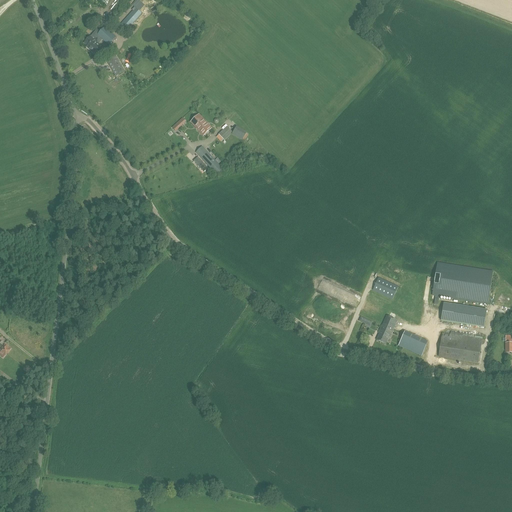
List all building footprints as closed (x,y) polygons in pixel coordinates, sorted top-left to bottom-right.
[(127,31),(142,14),(136,8),(121,25),(127,31)] [(104,28),(96,37),(100,40),(102,39),(109,46),(116,38),(104,28)] [(91,36),(85,43),(88,46),(87,47),(94,53),(101,46),(99,44),(98,43),(100,40),(96,37),(94,39),(92,37),(91,36)] [(116,76),(125,71),(115,55),(106,60),(116,76)] [(203,122),(205,120),(199,114),(190,122),(199,132),(201,130),(200,128),(202,126),(201,125),(203,123),(203,122)] [(201,130),(199,132),(203,136),(212,128),(205,120),(203,122),(203,123),(201,125),(202,126),(200,128),(201,130)] [(225,141),(233,132),(230,130),(227,127),(219,135),(225,141)] [(218,176),(224,170),(202,147),(196,152),(218,176)] [(193,161),(204,173),(208,169),(197,157),(193,161)] [(437,263),(432,295),(488,304),(493,272),(437,263)] [(393,300),(398,287),(379,278),(373,291),(393,300)] [(369,296),(366,304),(398,317),(401,308),(369,296)] [(487,310),(444,304),(441,321),(484,328),(487,310)] [(308,322),(314,321),(313,313),(305,314),(306,319),(308,319),(308,322)] [(378,337),(377,340),(386,344),(389,337),(390,338),(394,330),(398,321),(389,317),(386,316),(383,323),(382,325),(380,331),(381,331),(380,334),(378,337)] [(405,331),(398,346),(422,357),(428,342),(405,331)] [(2,345),(0,343),(0,347),(7,353),(11,349),(4,343),(2,345)]
